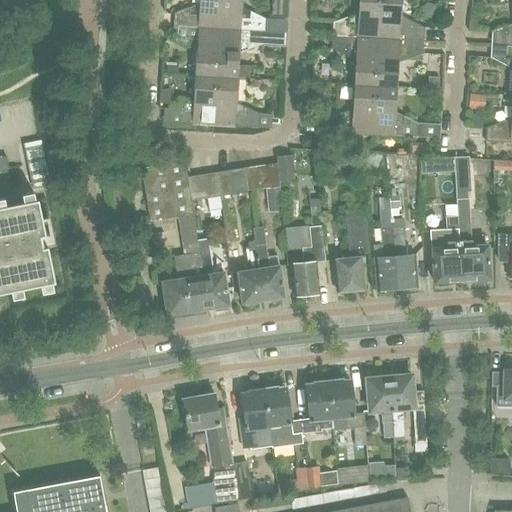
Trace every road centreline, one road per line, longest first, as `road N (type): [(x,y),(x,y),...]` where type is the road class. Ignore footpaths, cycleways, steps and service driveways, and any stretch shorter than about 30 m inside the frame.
road 1 (primary): [(511,321),(251,343),(0,386)]
road 2 (residential): [(303,0),(296,115),(264,147),(151,141),(158,0)]
road 3 (residential): [(461,0),(455,144)]
